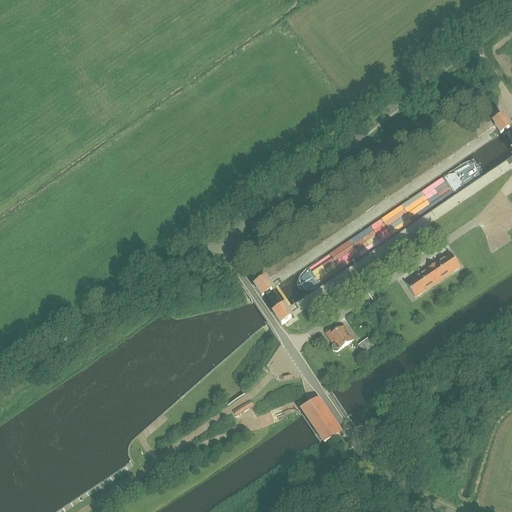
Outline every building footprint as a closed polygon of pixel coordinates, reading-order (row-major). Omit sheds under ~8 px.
[(504,117),(492,125),(499,135),(511,127),(504,117)] [(451,254),(406,284),(415,297),(460,267),(451,254)] [(267,279),(254,287),(263,300),(275,291),(267,279)] [(285,306),(272,314),(281,327),(294,318),(285,306)] [(327,334),(334,345),(333,345),(332,346),(332,347),(332,348),(332,349),(332,350),(333,351),(334,352),(335,352),(336,352),(337,352),(338,352),(338,351),(353,341),(343,327),(333,334),(331,331),(329,330),(327,332),(327,334)] [(395,345),(387,333),(383,335),(391,347),(395,345)] [(369,363),(379,356),(376,352),(377,351),(373,346),(370,349),(364,341),(358,345),(364,354),(366,358),(369,363)] [(343,432),(319,398),(300,411),(324,445),(343,432)] [(250,403),(234,414),(237,419),(254,408),(250,403)]
